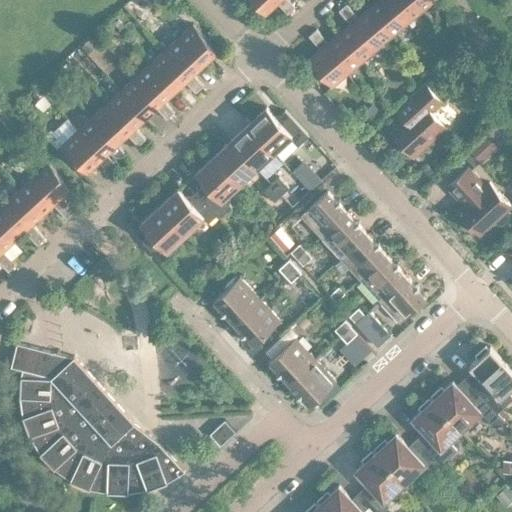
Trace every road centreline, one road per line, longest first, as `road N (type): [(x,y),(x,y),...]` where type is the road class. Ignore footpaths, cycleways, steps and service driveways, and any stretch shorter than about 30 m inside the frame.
road 1 (residential): [(0,301),(259,63)]
road 2 (residential): [(477,293),(259,63)]
road 3 (residential): [(477,293),(309,446)]
road 4 (residential): [(279,413),(172,511)]
road 5 (residential): [(279,413),(185,312)]
